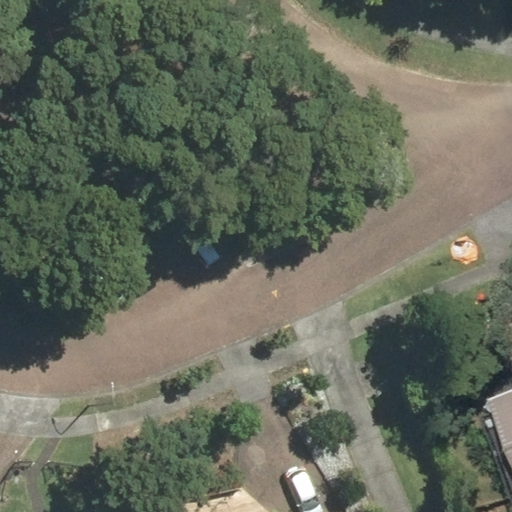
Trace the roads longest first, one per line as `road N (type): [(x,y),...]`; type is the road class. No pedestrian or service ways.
road 1 (residential): [(499,144),(260,295),(156,349),(24,362),(0,350)]
road 2 (residential): [(246,0),(373,90)]
road 3 (residential): [(373,90),(499,144)]
